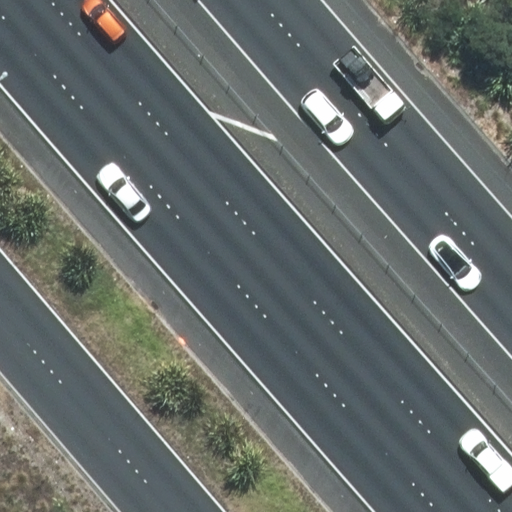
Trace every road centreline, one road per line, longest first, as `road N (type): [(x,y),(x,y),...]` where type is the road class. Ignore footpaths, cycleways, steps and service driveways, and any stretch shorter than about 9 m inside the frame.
road 1 (motorway): [(502,511),(56,0)]
road 2 (motorway): [(270,0),(511,273)]
road 3 (motorway): [(201,511),(0,281)]
